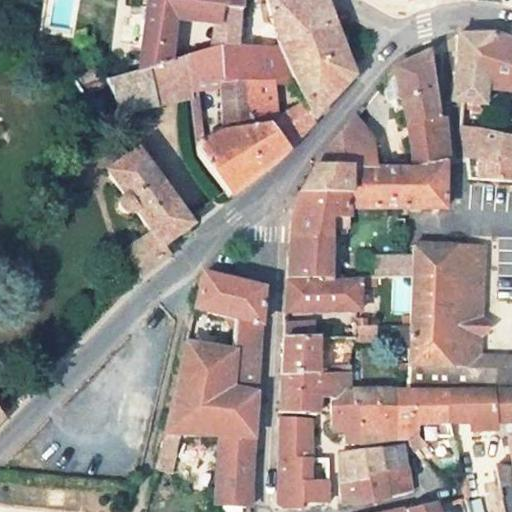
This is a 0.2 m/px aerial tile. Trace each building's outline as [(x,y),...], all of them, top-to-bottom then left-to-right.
[(148,0),(139,73),(174,63),(179,18),(212,21),(209,50),(228,51),(236,49),(240,0),(148,0)] [(322,0),(268,0),(284,39),(297,70),(300,79),(307,97),(313,113),(349,68),(322,0)] [(484,79),(511,78),(511,34),(490,27),(457,29),(461,57),(453,93),(464,95),(488,97),(484,79)] [(284,39),(253,50),(260,72),(233,76),(248,111),(273,114),(283,148),(313,113),(307,97),(285,103),(277,78),(297,70),(284,39)] [(228,51),(233,76),(260,72),(253,50),(236,49),(228,51)] [(185,59),(189,82),(220,78),(225,125),(198,137),(200,145),(232,189),(267,162),(278,154),(283,148),(273,114),(248,111),(233,76),(228,51),(209,50),(185,59)] [(389,71),(390,75),(422,163),(445,163),(449,163),(446,116),(441,117),(425,56),(389,71)] [(128,107),(191,89),(189,82),(185,59),(174,63),(139,73),(108,83),(96,78),(80,84),(99,112),(128,107)] [(488,97),(511,100),(511,78),(484,79),(488,97)] [(374,137),(352,120),(316,163),(347,163),(377,164),(374,137)] [(497,148),(511,145),(511,123),(467,120),(469,149),(497,148)] [(511,164),(511,151),(494,153),(495,166),(499,166),(511,164)] [(165,239),(188,222),(129,152),(97,170),(113,191),(112,193),(111,196),(111,199),(112,202),(112,203),(113,205),(115,207),(117,209),(121,209),(123,209),(126,209),(139,224),(113,240),(140,271),(171,248),(165,239)] [(301,197),(349,195),(347,163),(316,163),(303,191),(301,197)] [(447,204),(445,163),(422,163),(377,164),(347,163),(349,195),(350,209),(403,206),(447,204)] [(292,221),(288,277),(327,276),(327,240),(335,240),(334,219),(351,218),(350,209),(349,195),(301,197),(292,221)] [(412,319),(409,364),(407,392),(427,391),(455,390),(506,389),(509,359),(478,355),(479,335),(491,327),(482,315),(487,247),(461,245),(448,245),(416,244),(415,275),(412,319)] [(415,275),(412,261),(352,261),(353,276),(359,276),(415,275)] [(219,500),(255,500),(256,461),(258,434),(260,397),(264,336),(265,310),(266,284),(204,267),(197,299),(242,310),(235,343),(189,333),(166,428),(219,439),(219,500)] [(358,310),(359,276),(353,276),(327,276),(288,277),(287,312),(358,310)] [(357,344),(375,344),(372,324),(358,325),(357,339),(357,344)] [(344,339),(357,339),(358,325),(344,325),(344,339)] [(344,339),(343,379),(357,379),(357,344),(357,339),(344,339)] [(324,379),(323,340),(286,341),(284,380),(324,379)] [(67,388),(157,409),(162,389),(86,369),(67,388)] [(357,379),(343,379),(324,379),(284,380),(284,411),(322,409),(322,398),(337,397),(338,421),(346,420),(347,430),(357,429),(357,438),(368,437),(360,393),(357,379)] [(0,408),(9,399),(0,386),(0,408)] [(455,390),(460,435),(478,430),(482,439),(500,432),(511,427),(511,388),(506,389),(455,390)] [(455,390),(427,391),(445,444),(451,440),(460,441),(460,435),(455,390)] [(436,452),(445,444),(427,391),(407,392),(398,392),(406,434),(420,432),(432,441),(436,452)] [(360,393),(368,437),(387,435),(381,392),(360,393)] [(387,435),(406,434),(398,392),(381,392),(387,435)] [(291,501),(306,501),(306,476),(315,476),(316,453),(315,412),(282,412),(280,490),(280,495),(282,497),(283,498),(286,500),(288,500),(291,501)] [(511,444),(511,427),(500,432),(503,446),(511,444)] [(349,469),(389,467),(389,464),(388,439),(348,441),(349,469)] [(511,511),(511,444),(503,446),(507,471),(510,487),(492,491),(496,511),(511,511)] [(389,464),(389,467),(391,492),(412,488),(411,463),(389,464)] [(360,499),(391,492),(389,467),(349,469),(349,491),(356,490),(360,499)] [(489,475),(492,491),(510,487),(507,471),(489,475)] [(442,511),(438,496),(409,502),(411,511),(442,511)] [(411,511),(409,502),(363,511),(411,511)]
